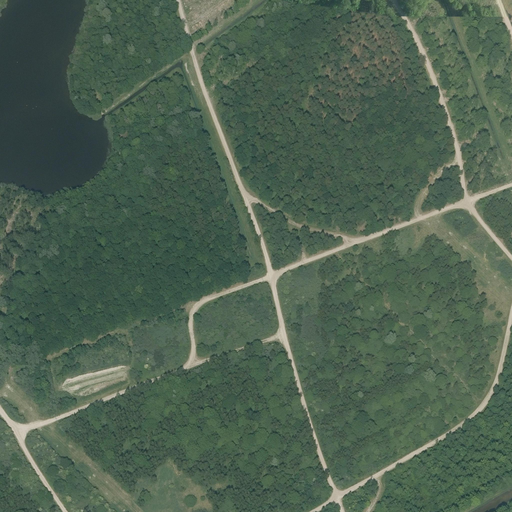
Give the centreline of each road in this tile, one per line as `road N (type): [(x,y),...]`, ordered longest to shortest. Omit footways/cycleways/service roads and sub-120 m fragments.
road 1 (track): [(0,405),(18,436),(281,335),(271,275),(176,0)]
road 2 (track): [(193,365),(190,317),(198,303),(511,184)]
road 3 (track): [(308,511),(470,418),(494,388),(511,314)]
road 4 (track): [(392,0),(444,105),(467,201),(511,258)]
road 5 (track): [(341,511),(281,335)]
